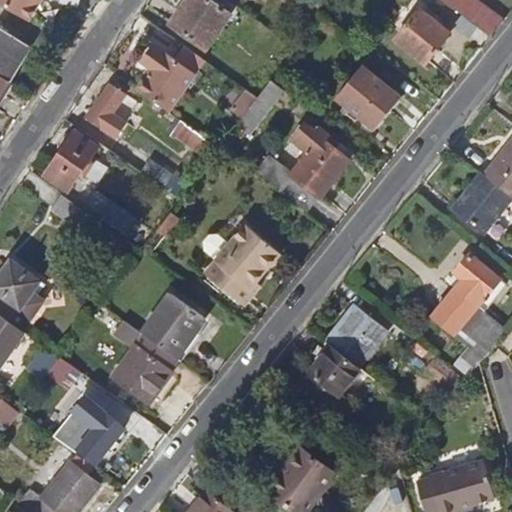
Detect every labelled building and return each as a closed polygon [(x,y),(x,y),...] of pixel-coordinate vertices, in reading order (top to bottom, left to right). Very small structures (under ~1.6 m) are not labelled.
[(0,0),(0,1),(30,19),(41,0),(0,0)] [(218,0),(187,0),(172,21),(207,47),(231,12),(217,2),(218,0)] [(469,0),(441,0),(462,14),(478,26),(492,35),(502,22),(469,0)] [(391,22),(402,30),(420,10),(407,1),(391,22)] [(449,34),(420,10),(402,30),(395,40),(424,65),(449,34)] [(470,37),(478,26),(462,14),(454,25),(470,37)] [(0,27),(0,73),(9,79),(29,44),(0,27)] [(153,69),(139,90),(170,111),(196,73),(177,60),(155,45),(143,62),(153,69)] [(186,46),(177,60),(196,73),(206,60),(186,46)] [(402,97),(362,65),(335,98),(375,130),(402,97)] [(0,93),(9,79),(0,73),(0,93)] [(196,73),(170,111),(184,121),(211,83),(196,73)] [(287,107),(294,98),(271,81),(263,91),(287,107)] [(127,93),(111,84),(87,118),(117,138),(127,123),(112,114),(127,93)] [(188,123),(180,134),(211,159),(220,146),(215,142),(188,123)] [(280,187),(279,189),(309,210),(347,163),(331,150),(336,145),(317,129),(313,135),(304,126),(293,140),(308,153),(290,174),(275,158),(279,154),(272,148),(256,168),(280,187)] [(95,145),(76,131),(45,175),(63,188),(70,180),(76,184),(95,158),(89,153),(95,145)] [(135,147),(126,160),(181,198),(190,186),(135,147)] [(486,232),(511,200),(511,195),(486,174),(473,190),(478,195),(463,214),(486,232)] [(112,246),(120,234),(69,199),(61,210),(112,246)] [(217,283),(244,303),(254,291),(251,288),(279,252),(244,226),(216,261),(227,269),(217,283)] [(455,338),(482,362),(507,330),(479,309),(504,282),(472,256),(458,273),(465,280),(433,320),(455,338)] [(0,315),(22,330),(39,304),(38,297),(34,295),(29,291),(37,279),(9,260),(0,272),(0,315)] [(43,283),(37,279),(29,291),(34,295),(43,283)] [(172,297),(144,334),(177,357),(178,358),(206,320),(172,297)] [(358,310),(329,345),(331,348),(359,370),(388,335),(358,310)] [(22,330),(0,315),(0,374),(10,381),(38,341),(22,330)] [(168,369),(177,357),(144,334),(124,320),(115,332),(135,347),(112,378),(148,405),(172,373),(168,369)] [(60,356),(45,346),(29,369),(43,379),(50,370),(60,356)] [(339,401),(362,373),(359,370),(331,348),(308,377),(339,401)] [(70,384),(80,371),(60,356),(50,370),(70,384)] [(447,389),(454,396),(466,382),(458,375),(447,389)] [(90,397),(79,410),(98,426),(93,432),(84,425),(72,441),(98,462),(127,427),(90,397)] [(277,408),(271,414),(274,416),(276,414),(299,434),(302,431),(277,408)] [(223,461),(227,467),(274,416),(271,414),(269,411),(223,461)] [(276,414),(274,416),(227,467),(230,468),(222,477),(237,490),(246,481),(257,491),(303,438),(299,434),(276,414)] [(292,473),(272,496),(291,511),(313,511),(340,479),(305,449),(288,470),(292,473)] [(351,488),(363,498),(368,503),(394,471),(376,457),(351,488)] [(494,497),(482,459),(428,476),(428,477),(417,480),(426,511),(454,511),(457,511),(456,509),(494,497)] [(35,489),(24,504),(34,511),(78,511),(101,485),(73,461),(44,496),(35,489)] [(269,494),(272,496),(292,473),(288,470),(269,494)] [(235,511),(239,511),(249,500),(237,490),(222,477),(220,475),(209,490),(235,511)] [(235,511),(209,490),(190,511),(235,511)] [(363,498),(352,511),(361,511),(368,503),(363,498)]
